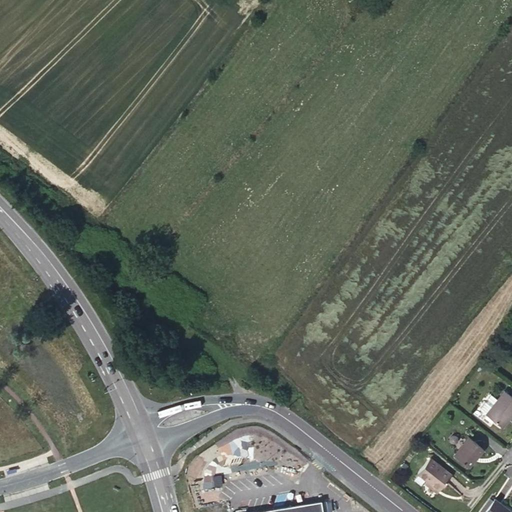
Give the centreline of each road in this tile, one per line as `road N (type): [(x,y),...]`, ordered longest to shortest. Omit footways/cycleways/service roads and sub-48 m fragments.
road 1 (residential): [(405,511),(261,406),(223,405),(141,433)]
road 2 (secondary): [(0,210),(61,283),(141,433)]
road 3 (residential): [(141,433),(0,486)]
